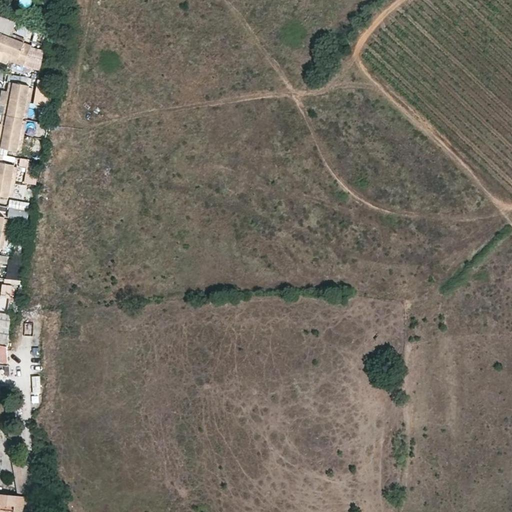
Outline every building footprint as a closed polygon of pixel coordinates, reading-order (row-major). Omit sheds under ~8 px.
[(25,39),(0,29),(0,33),(24,43),(25,39)] [(0,33),(0,62),(7,65),(8,61),(24,67),(32,46),(24,43),(0,33)] [(29,88),(30,86),(9,82),(7,91),(2,91),(0,98),(0,104),(4,106),(1,124),(0,123),(0,148),(17,152),(18,150),(23,121),(24,118),(29,88)] [(37,84),(32,103),(48,107),(53,89),(37,84)] [(27,119),(33,88),(29,88),(24,118),(27,119)] [(21,151),(27,121),(23,121),(18,150),(21,151)] [(29,135),(43,136),(44,122),(30,121),(29,135)] [(19,165),(25,165),(25,183),(36,183),(36,167),(29,167),(29,158),(19,158),(19,165)] [(14,167),(15,165),(0,162),(0,196),(9,198),(9,197),(14,167)] [(12,197),(18,168),(14,167),(9,197),(12,197)] [(8,207),(7,218),(27,220),(28,208),(8,207)] [(16,240),(14,249),(22,251),(24,241),(16,240)] [(6,277),(19,278),(20,262),(7,261),(6,277)] [(2,282),(0,292),(0,294),(10,297),(13,284),(2,282)] [(9,421),(18,420),(15,400),(5,402),(9,421)] [(18,435),(17,426),(9,428),(10,437),(18,435)] [(24,459),(12,462),(17,496),(31,497),(24,459)] [(0,509),(22,511),(33,511),(31,497),(17,496),(0,494),(0,509)]
